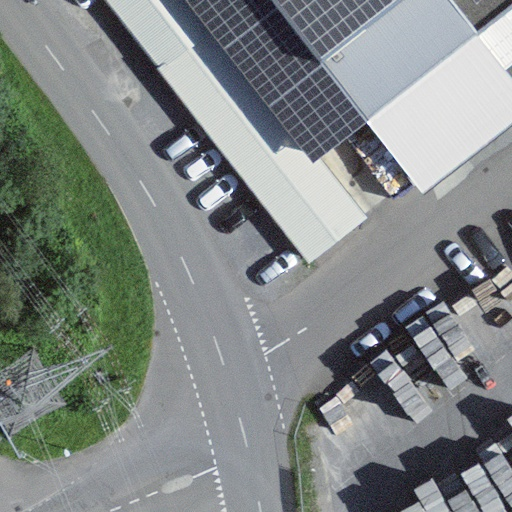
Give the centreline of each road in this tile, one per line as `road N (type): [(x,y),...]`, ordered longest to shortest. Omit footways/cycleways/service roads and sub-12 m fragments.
road 1 (unclassified): [(10,0),(101,124),(184,263),(248,461)]
road 2 (residential): [(106,511),(248,461)]
